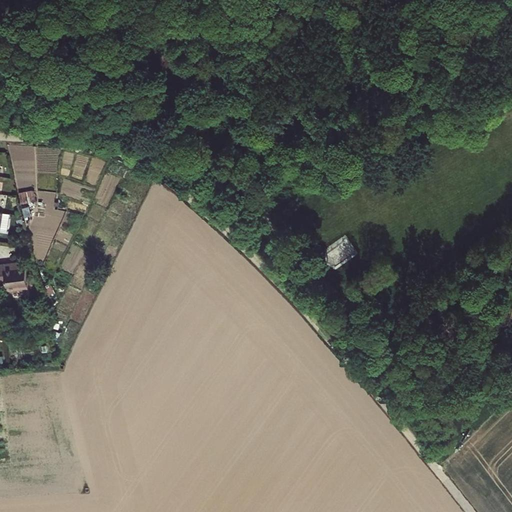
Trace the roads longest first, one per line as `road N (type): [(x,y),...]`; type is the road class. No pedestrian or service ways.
road 1 (track): [(470,511),(327,337),(172,184)]
road 2 (residential): [(0,134),(108,147),(172,184)]
